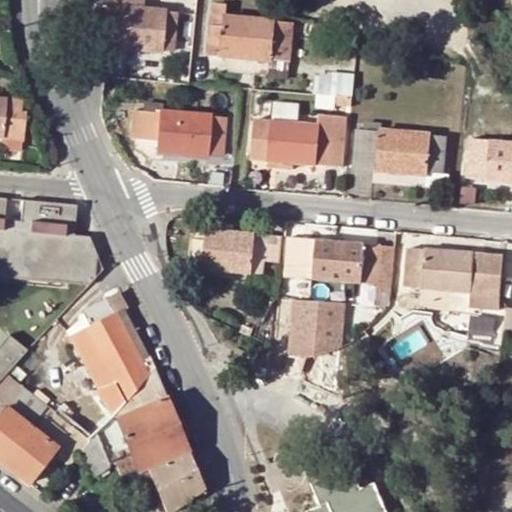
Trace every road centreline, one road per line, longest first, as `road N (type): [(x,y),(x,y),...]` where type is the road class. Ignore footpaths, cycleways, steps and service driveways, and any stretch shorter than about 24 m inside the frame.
road 1 (residential): [(104,190),(511,227)]
road 2 (tertiary): [(235,483),(104,190)]
road 3 (tertiary): [(104,190),(46,45)]
